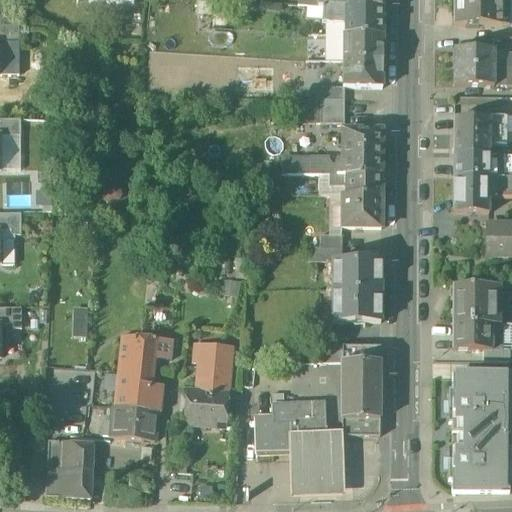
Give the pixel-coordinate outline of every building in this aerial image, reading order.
[(318,0),(298,0),(298,7),(318,8),(318,0)] [(346,0),(318,0),(318,8),(323,8),(345,9),(346,9),(346,0)] [(382,0),(346,0),(346,9),(383,11),(382,0)] [(453,0),(454,28),(501,28),(501,19),(501,0),(453,0)] [(510,0),(501,0),(501,19),(510,19),(510,0)] [(345,9),(323,8),(323,24),(345,24),(345,9)] [(346,9),(345,9),(345,24),(345,37),(382,39),(383,11),(346,9)] [(18,29),(0,28),(0,43),(9,43),(9,48),(18,48),(18,29)] [(345,37),(343,38),(343,64),(382,64),(382,39),(345,37)] [(317,52),(305,52),(305,63),(317,63),(317,52)] [(335,52),(317,52),(317,63),(334,63),(335,52)] [(494,52),(454,52),(454,71),(494,71),(494,58),(494,52)] [(511,57),(494,58),(494,71),(511,70),(511,57)] [(382,64),(343,64),(343,91),(382,91),(382,64)] [(511,70),(494,71),(494,89),(511,88),(511,70)] [(494,71),(454,71),(454,89),(494,89),(494,71)] [(337,90),(314,90),(314,102),(317,102),(320,102),(337,102),(337,90)] [(337,102),(320,102),(320,126),(344,126),(344,102),(337,102)] [(19,122),(0,121),(0,137),(19,138),(19,122)] [(489,122),(453,122),(453,160),(489,160),(489,148),(489,122)] [(511,135),(506,135),(506,122),(489,122),(489,148),(506,148),(506,143),(511,143),(511,135)] [(382,133),(343,133),(343,161),(338,166),(337,166),(337,177),(346,177),(382,177),(382,133)] [(19,138),(0,137),(0,171),(19,171),(19,138)] [(511,159),(489,160),(453,160),(453,181),(489,182),(511,181),(511,159)] [(311,162),(254,161),(254,175),(310,176),(311,162)] [(329,163),(311,162),(310,176),(330,177),(337,177),(337,166),(332,166),(332,165),(329,163)] [(337,177),(330,177),(330,189),(346,190),(346,177),(337,177)] [(382,177),(346,177),(346,190),(346,199),(382,199),(382,177)] [(489,182),(453,181),(453,216),(489,216),(489,201),(489,182)] [(511,181),(489,182),(489,201),(511,201),(511,181)] [(346,199),(342,199),(341,231),(381,232),(382,199),(346,199)] [(19,217),(0,216),(0,232),(11,233),(11,237),(19,237),(19,217)] [(511,224),(486,224),(486,259),(511,259),(511,224)] [(342,238),(320,238),(320,251),(342,251),(342,238)] [(320,251),(309,251),(309,265),(333,265),(333,263),(342,263),(342,251),(320,251)] [(342,263),(333,263),(333,265),(333,325),(381,325),(381,263),(342,263)] [(500,289),(452,288),(452,327),(491,327),(500,327),(500,289)] [(20,310),(0,310),(0,324),(0,325),(0,326),(10,326),(10,330),(20,330),(20,310)] [(72,339),(89,340),(90,311),(73,310),(72,339)] [(491,327),(452,327),(451,353),(483,354),(491,354),(491,353),(491,327)] [(153,341),(121,339),(114,409),(158,414),(160,414),(162,392),(147,390),(151,360),(153,341)] [(153,341),(151,360),(170,362),(172,344),(153,341)] [(231,352),(200,349),(196,395),(228,397),(231,352)] [(381,349),(343,349),(343,439),(380,439),(381,349)] [(505,353),(491,353),(491,354),(483,354),(483,364),(505,365),(505,353)] [(510,377),(452,377),(451,394),(448,394),(448,484),(450,484),(450,496),(511,497),(511,493),(511,482),(511,396),(510,397),(510,377)] [(196,395),(186,394),(184,427),(226,430),(228,398),(228,397),(196,395)] [(325,405),(272,407),(272,419),(254,419),(255,456),(256,456),(256,460),(289,459),(294,458),(293,441),(326,440),(326,436),(325,405)] [(158,414),(114,409),(110,438),(154,443),(158,414)] [(291,501),(343,499),(342,467),(340,435),(326,436),(326,440),(293,441),(294,458),(289,459),(290,477),(291,501)] [(62,445),(48,444),(46,471),(59,471),(60,471),(62,445)] [(94,448),(62,445),(60,471),(92,474),(94,448)] [(46,471),(45,498),(56,499),(59,471),(46,471)] [(60,471),(59,471),(56,499),(89,501),(92,474),(60,471)]
